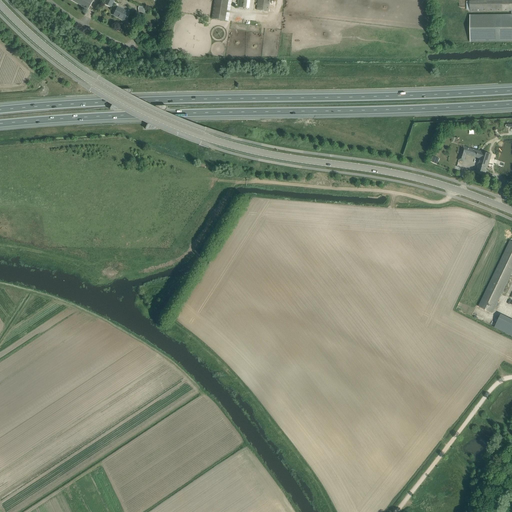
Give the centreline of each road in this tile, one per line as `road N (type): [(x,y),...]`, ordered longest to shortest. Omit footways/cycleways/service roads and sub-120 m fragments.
road 1 (tertiary): [(511,211),(429,181),(203,136),(95,83),(0,4)]
road 2 (motorway): [(0,123),(511,103)]
road 3 (motorway): [(511,90),(0,109)]
road 4 (track): [(467,183),(439,201),(229,179)]
road 5 (track): [(511,379),(498,385),(397,511)]
